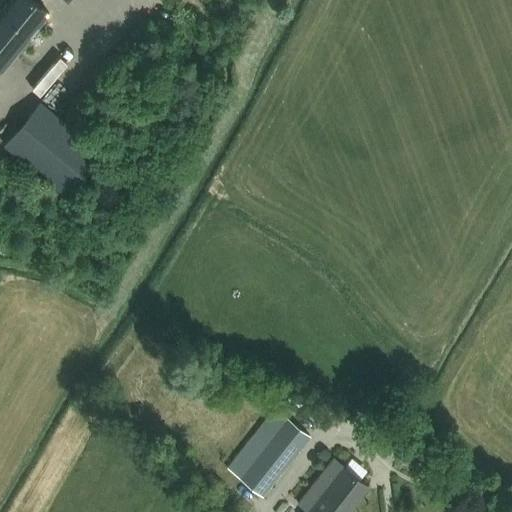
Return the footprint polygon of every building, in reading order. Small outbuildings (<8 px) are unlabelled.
[(0,68),(2,70),(49,13),(51,10),(46,6),(39,0),(9,0),(0,11),(0,68)] [(57,98),(86,65),(75,55),(45,87),(57,98)] [(102,153),(58,117),(40,101),(24,121),(4,144),(20,157),(66,196),(102,153)] [(262,495),(311,433),(288,415),(284,421),(273,413),(266,421),(265,420),(228,467),(262,495)] [(307,511),(347,511),(368,485),(350,471),(334,459),(299,503),(309,511),(307,511)]
